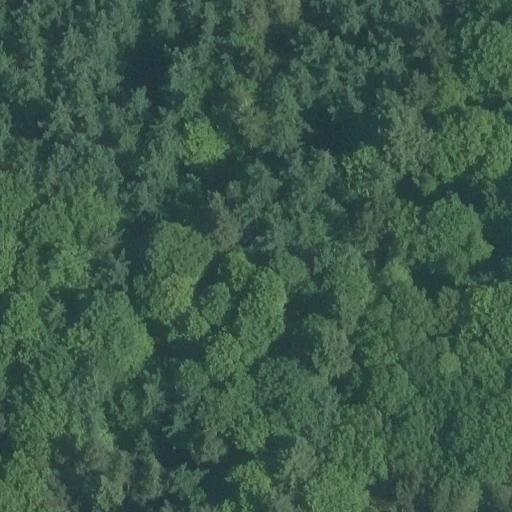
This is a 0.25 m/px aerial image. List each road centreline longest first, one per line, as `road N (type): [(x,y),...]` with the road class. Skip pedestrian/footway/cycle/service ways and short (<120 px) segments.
road 1 (track): [(0,238),(511,406)]
road 2 (track): [(323,511),(380,363),(483,0)]
